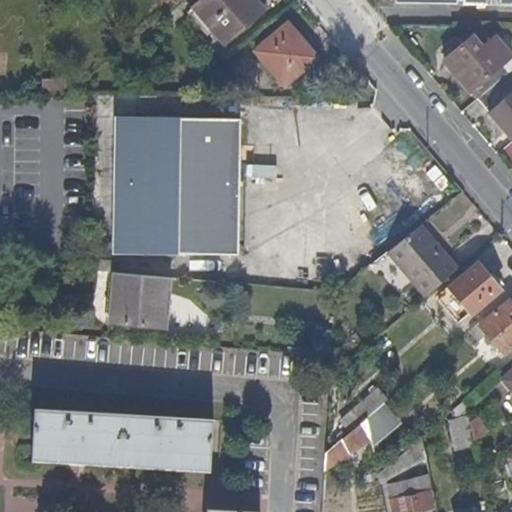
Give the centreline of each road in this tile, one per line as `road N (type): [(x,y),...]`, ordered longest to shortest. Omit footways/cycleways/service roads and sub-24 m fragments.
road 1 (residential): [(0,370),(297,399),(291,511)]
road 2 (residential): [(330,0),(511,216)]
